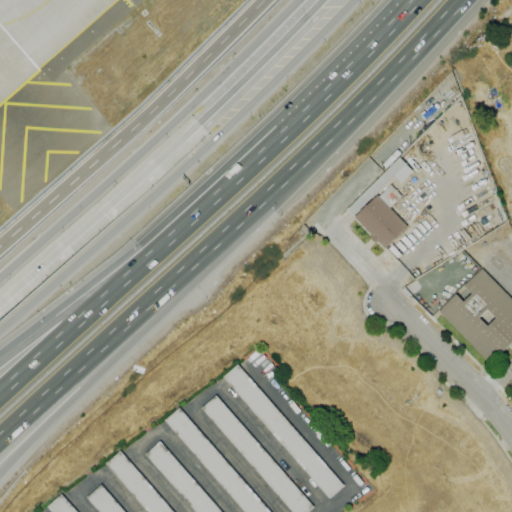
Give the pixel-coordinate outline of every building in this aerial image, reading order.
[(355,215),(349,209),(400,157),(406,164),(355,215)] [(385,249),(378,241),(376,244),(370,238),(372,236),(355,217),(378,195),(379,196),(391,185),(402,196),(390,208),(408,227),(385,249)] [(511,343),(491,364),(439,312),(456,294),(465,303),(473,295),(464,286),(482,269),(511,299),(511,343)] [(329,498),(223,377),(238,365),(344,486),(329,498)] [(307,511),(292,511),(202,408),(216,396),(314,507),(307,511)] [(245,511),(165,421),(179,408),(270,511),(245,511)] [(196,511),(146,454),(160,442),(221,511),(196,511)] [(148,511),(106,464),(120,451),(173,511),(148,511)] [(100,511),(87,497),(101,485),(124,511),(100,511)] [(51,511),(47,507),(61,494),(76,511),(51,511)]
